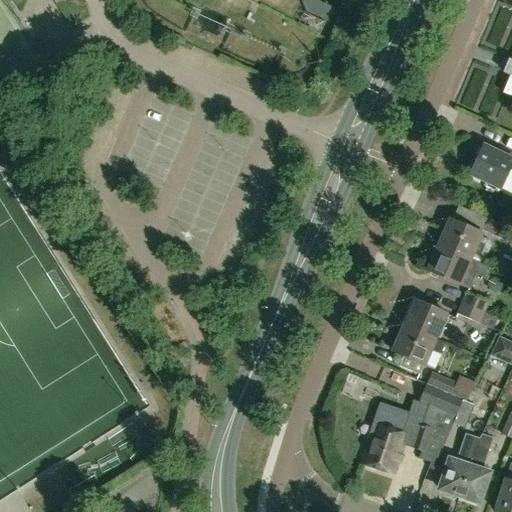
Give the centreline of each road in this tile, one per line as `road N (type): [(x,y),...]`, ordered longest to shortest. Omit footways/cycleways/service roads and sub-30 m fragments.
road 1 (residential): [(374,511),(303,480),(289,454),(290,423),(473,0)]
road 2 (tertiary): [(218,511),(224,437),(240,393),(351,151)]
road 3 (unclassified): [(351,151),(130,52),(111,36),(100,0)]
road 4 (tertiary): [(351,151),(415,0)]
